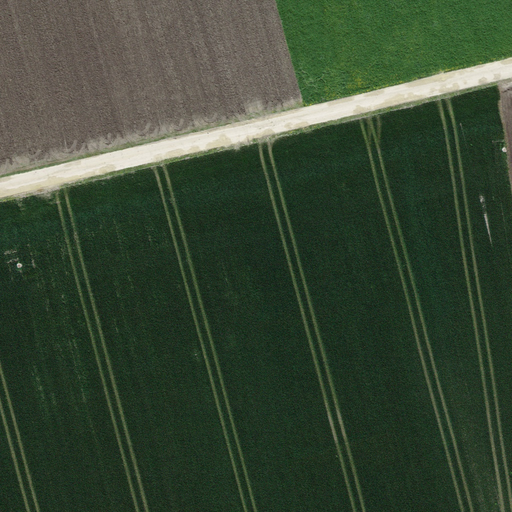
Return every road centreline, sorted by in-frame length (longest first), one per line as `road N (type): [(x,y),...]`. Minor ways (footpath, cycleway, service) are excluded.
road 1 (track): [(0,188),(511,65)]
road 2 (motorway): [(0,122),(511,2)]
road 3 (motorway): [(244,0),(0,57)]
